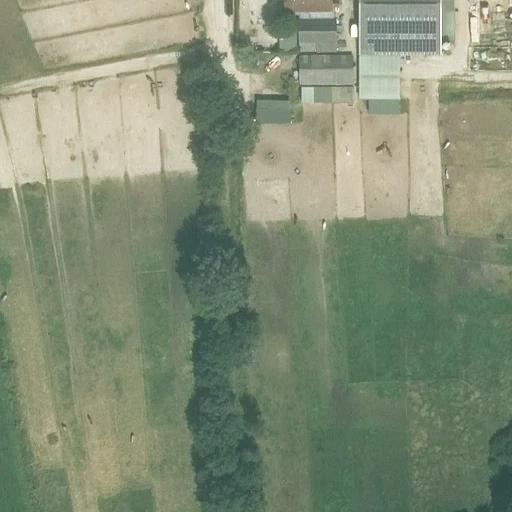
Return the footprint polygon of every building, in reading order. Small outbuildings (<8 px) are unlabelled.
[(284,0),(285,11),(330,11),(330,0),(284,0)] [(358,0),(358,53),(439,54),(439,0),(358,0)] [(462,0),(455,0),(447,1),(449,15),(464,14),(462,0)] [(335,17),(325,17),(299,17),(299,52),(335,52),(335,17)] [(487,28),(488,65),(511,64),(511,19),(505,19),(505,27),(487,28)] [(298,84),(352,84),(352,56),(299,55),(298,84)] [(277,113),(303,110),(302,100),(276,103),(277,113)]
